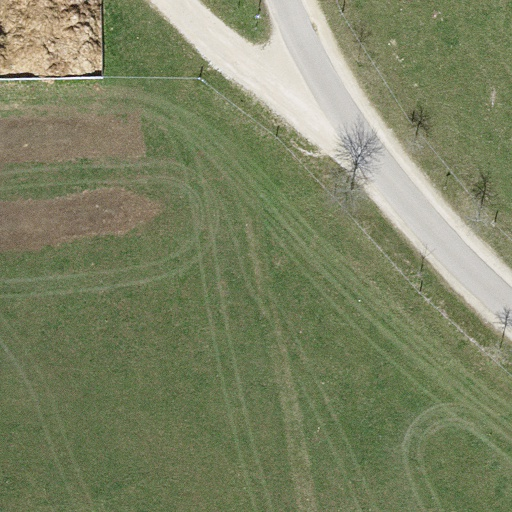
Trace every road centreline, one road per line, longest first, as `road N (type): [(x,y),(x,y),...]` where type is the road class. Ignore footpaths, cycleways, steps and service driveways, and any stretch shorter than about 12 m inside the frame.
road 1 (unclassified): [(511,309),(364,150),(281,21),(276,0)]
road 2 (track): [(169,0),(364,150)]
